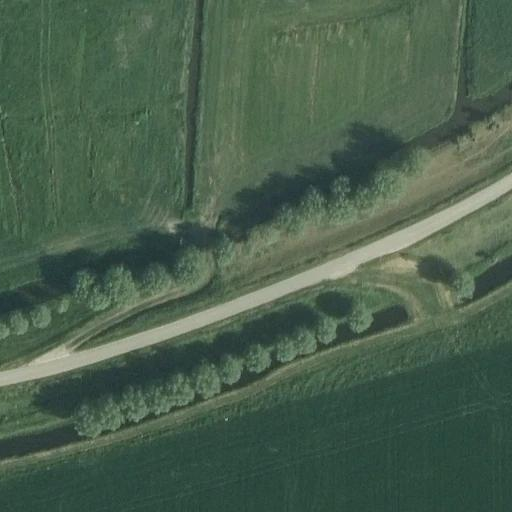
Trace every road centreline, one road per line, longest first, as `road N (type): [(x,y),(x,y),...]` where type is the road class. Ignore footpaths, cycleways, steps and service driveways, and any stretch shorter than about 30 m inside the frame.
road 1 (unclassified): [(511,181),(412,234),(237,307),(0,379)]
road 2 (track): [(36,371),(97,327),(196,281),(214,207)]
